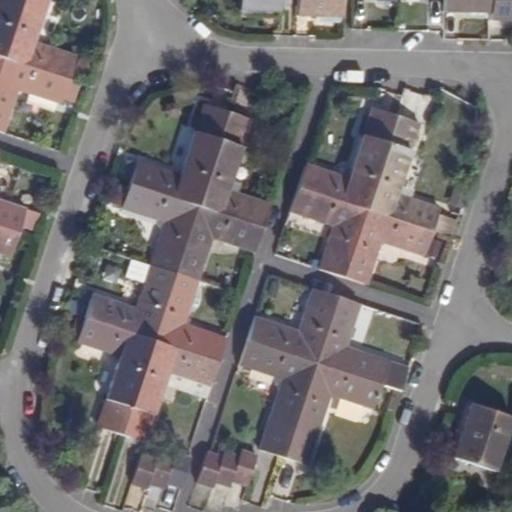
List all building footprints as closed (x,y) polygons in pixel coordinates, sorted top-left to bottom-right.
[(0,0),(0,57),(2,58),(21,0),(0,0)] [(21,0),(2,58),(69,81),(77,58),(33,42),(47,0),(21,0)] [(296,5),(296,0),(238,0),(239,11),(279,11),(280,5),(296,5)] [(341,0),(296,0),(296,5),(296,16),(341,18),(341,0)] [(444,0),(444,11),(490,12),(490,0),(444,0)] [(511,0),(490,0),(490,12),(490,20),(511,20),(511,0)] [(80,84),(69,81),(2,58),(0,65),(0,131),(4,133),(18,91),(62,105),(64,97),(74,101),(80,84)] [(197,205),(228,111),(205,104),(181,174),(139,161),(131,183),(197,205)] [(308,163),(300,188),(366,210),(398,115),(374,108),(350,178),(308,163)] [(228,111),(197,205),(264,228),(272,205),(229,190),(252,119),(228,111)] [(398,115),(366,210),(433,232),(441,209),(398,194),(422,123),(398,115)] [(151,265),(175,272),(197,205),(131,183),(123,207),(166,222),(151,265)] [(321,269),(344,276),(366,210),(300,188),(291,211),(335,226),(321,269)] [(0,228),(18,234),(26,211),(0,202),(0,228)] [(197,205),(175,272),(199,280),(213,238),(257,252),(264,228),(197,205)] [(433,232),(366,210),(344,276),(368,284),(383,242),(425,256),(433,232)] [(0,255),(10,259),(18,234),(0,228),(0,255)] [(95,293),(87,318),(153,340),(175,272),(151,265),(133,258),(127,276),(145,282),(136,307),(95,293)] [(175,272),(153,340),(220,362),(228,338),(185,323),(199,280),(175,272)] [(257,317),(249,341),(315,363),(337,295),(314,287),(299,331),(257,317)] [(362,303),(337,295),(315,363),(383,386),(401,391),(409,368),(348,347),(362,303)] [(98,425),(123,433),(153,340),(87,318),(79,342),(122,356),(98,425)] [(153,340),(123,433),(146,441),(165,384),(209,398),(220,362),(153,340)] [(315,363),(249,341),(241,364),(284,379),(261,449),(284,457),(315,363)] [(315,363),(284,457),(308,464),(332,396),(375,409),(383,386),(315,363)] [(511,422),(511,416),(472,404),(454,457),(496,472),(511,422)] [(242,449),(240,456),(232,482),(248,487),(259,455),(242,449)] [(226,450),(224,457),(216,482),(230,488),(232,482),(240,456),(226,450)] [(214,487),(216,482),(224,457),(212,452),(208,451),(198,482),(214,487)] [(175,457),(166,484),(182,489),(193,458),(189,457),(176,452),(175,457)] [(149,484),(158,457),(142,453),(132,483),(147,489),(149,484)] [(159,453),(158,457),(149,484),(164,489),(166,484),(175,457),(159,453)]
